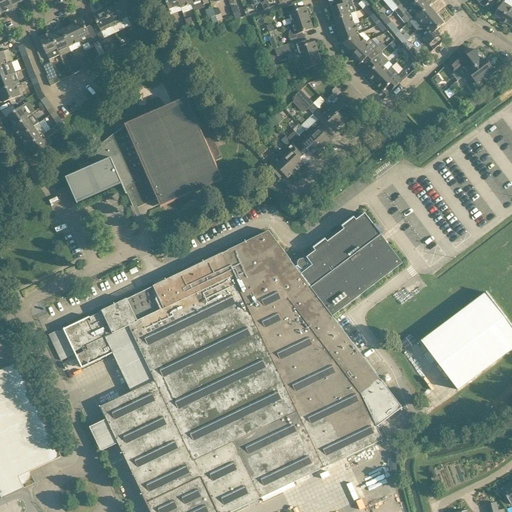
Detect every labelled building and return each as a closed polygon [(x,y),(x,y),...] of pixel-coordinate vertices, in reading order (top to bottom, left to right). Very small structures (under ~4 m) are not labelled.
[(0,0),(0,5),(3,13),(13,8),(9,0),(0,0)] [(126,0),(121,0),(113,4),(115,6),(122,22),(122,20),(124,19),(133,15),(126,0)] [(164,0),(169,9),(170,13),(181,8),(180,5),(178,0),(164,0)] [(190,0),(178,0),(180,5),(181,8),(192,4),(190,0)] [(259,0),(261,3),(262,5),(263,10),(270,8),(268,3),(267,0),(259,0)] [(331,8),(335,19),(350,14),(352,13),(356,12),(351,0),(333,0),(336,6),(331,8)] [(367,6),(370,10),(374,6),(369,0),(362,0),(362,1),(367,6)] [(391,0),(398,8),(407,0),(391,0)] [(416,17),(430,4),(426,0),(416,0),(415,2),(413,0),(407,0),(398,8),(394,11),(406,25),(416,17)] [(511,8),(503,2),(498,9),(493,17),(502,23),(503,21),(511,26),(511,8)] [(387,14),(391,11),(387,4),(382,7),(387,14)] [(416,17),(423,26),(436,15),(429,6),(431,5),(430,4),(416,17)] [(290,19),(292,24),(309,18),(309,17),(310,16),(311,14),(309,10),(307,9),(306,9),(305,7),(294,11),(292,5),(280,9),(284,21),(290,19)] [(115,6),(104,11),(115,33),(125,28),(122,22),(115,6)] [(367,6),(364,9),(368,15),(372,12),(370,10),(367,6)] [(206,10),(209,18),(210,18),(215,16),(212,8),(206,10)] [(98,24),(94,26),(98,35),(100,40),(105,38),(115,33),(104,11),(94,16),(98,24)] [(170,13),(162,15),(169,32),(176,29),(170,13)] [(335,19),(338,30),(355,24),(352,13),(350,14),(335,19)] [(379,17),(383,21),(387,17),(384,13),(379,17)] [(370,17),(376,24),(380,21),(373,14),(370,17)] [(436,15),(423,26),(418,30),(424,37),(423,38),(429,45),(440,35),(436,30),(444,24),(436,15)] [(387,17),(383,21),(387,26),(392,22),(387,17)] [(99,41),(91,25),(86,27),(82,18),(71,23),(72,26),(80,42),(81,45),(89,42),(89,43),(90,43),(91,44),(92,44),(99,41)] [(289,37),(291,43),(301,40),(304,39),(302,33),(313,29),(309,18),(292,24),(288,25),(290,32),(289,32),(289,37)] [(380,21),(376,24),(382,32),(386,29),(380,21)] [(338,30),(343,44),(359,34),(355,24),(338,30)] [(72,26),(61,31),(69,47),(80,42),(72,26)] [(145,27),(136,31),(134,32),(137,37),(138,36),(148,32),(145,27)] [(269,32),(275,49),(280,47),(274,30),(269,32)] [(51,36),(57,49),(59,52),(69,47),(61,31),(51,36)] [(343,44),(353,55),(370,39),(363,32),(360,35),(359,34),(343,44)] [(49,59),(60,54),(57,49),(51,36),(50,33),(39,38),(46,54),(49,59)] [(366,59),(369,63),(381,52),(386,47),(381,42),(377,46),(372,39),(371,40),(370,39),(353,55),(354,55),(352,57),(356,61),(358,59),(361,63),(366,59)] [(289,44),(293,53),(295,61),(301,59),(318,53),(318,51),(320,50),(317,43),(315,44),(314,42),(304,46),(301,40),(291,43),(289,44)] [(406,40),(402,44),(406,48),(410,45),(406,40)] [(18,46),(22,58),(28,56),(23,44),(18,46)] [(121,48),(126,56),(136,50),(133,45),(128,48),(127,45),(121,48)] [(280,47),(275,49),(277,57),(288,53),(286,45),(280,47)] [(398,52),(402,56),(406,53),(402,48),(398,52)] [(467,74),(469,72),(484,60),(482,57),(482,56),(482,54),(481,53),(480,53),(478,53),(476,49),(463,59),(459,53),(446,65),(453,75),(463,68),(467,74)] [(105,54),(106,57),(110,64),(117,61),(112,50),(105,54)] [(366,75),(374,83),(387,71),(384,67),(389,61),(381,52),(369,63),(374,67),(366,75)] [(318,53),(301,59),(303,65),(297,67),(301,78),(313,73),(311,68),(322,64),(318,53)] [(406,53),(402,56),(406,61),(410,58),(406,53)] [(28,56),(22,58),(25,63),(20,65),(22,70),(32,66),(28,56)] [(75,61),(76,62),(80,71),(90,65),(86,56),(75,61)] [(110,64),(106,57),(101,60),(98,61),(102,68),(110,64)] [(484,60),(469,72),(473,79),(467,83),(475,95),(487,86),(482,80),(494,71),(490,66),(491,65),(491,63),(490,62),(489,61),(487,61),(485,59),(484,60)] [(53,68),(50,62),(43,66),(48,76),(46,77),(48,81),(57,77),(53,68)] [(80,71),(76,62),(68,66),(72,75),(80,71)] [(0,79),(9,75),(5,65),(8,64),(8,63),(0,66),(0,79)] [(387,71),(374,83),(382,92),(386,88),(390,93),(408,75),(403,70),(398,75),(391,67),(387,71)] [(0,91),(16,85),(19,84),(15,73),(9,75),(0,79),(0,91)] [(326,77),(323,80),(330,87),(333,84),(329,80),(326,77)] [(321,80),(312,88),(314,90),(316,91),(324,83),(321,80)] [(16,85),(0,91),(0,92),(4,102),(20,96),(16,85)] [(333,94),(325,101),(345,122),(349,118),(348,117),(352,113),(346,106),(350,102),(336,87),(333,90),(333,94)] [(450,87),(444,92),(449,98),(455,94),(450,87)] [(301,90),(295,96),(308,109),(312,113),(318,108),(301,90)] [(295,96),(293,102),(304,113),(308,109),(295,96)] [(66,178),(69,185),(77,204),(78,203),(121,183),(126,194),(127,194),(126,193),(131,191),(138,207),(160,198),(161,199),(163,198),(166,204),(222,180),(214,162),(222,158),(202,112),(194,116),(186,98),(130,123),(125,125),(126,126),(105,140),(103,142),(101,144),(100,146),(98,148),(97,150),(96,152),(95,155),(94,157),(94,160),(94,163),(94,165),(66,178)] [(345,122),(325,101),(320,106),(320,111),(323,114),(322,116),(335,129),(339,125),(340,126),(345,122)] [(8,116),(15,125),(29,116),(33,113),(26,103),(17,110),(8,116)] [(271,120),(275,124),(277,126),(283,120),(282,118),(277,114),(271,120)] [(301,125),(306,131),(318,120),(313,114),(301,125)] [(12,127),(19,137),(33,127),(27,118),(29,116),(15,125),(12,127)] [(318,120),(306,132),(322,149),(331,141),(324,134),(328,131),(319,121),(318,120)] [(62,121),(57,125),(64,134),(69,131),(62,121)] [(26,146),(28,145),(42,135),(46,133),(39,123),(33,127),(19,137),(26,146)] [(286,136),(301,152),(305,148),(314,157),(316,158),(320,154),(319,152),(322,149),(306,132),(305,131),(299,136),(294,131),(288,137),(286,136)] [(42,135),(28,145),(35,156),(50,145),(42,135)] [(287,147),(279,154),(284,158),(297,173),(302,169),(300,167),(304,163),(299,159),(304,155),(301,152),(286,136),(281,140),(287,147)] [(284,158),(279,154),(272,161),(273,162),(268,167),(279,178),(283,174),(288,178),(291,175),(293,177),(297,173),(284,158)] [(90,160),(79,164),(81,169),(92,164),(90,160)] [(9,177),(0,182),(0,184),(2,188),(12,181),(9,177)] [(506,191),(498,196),(504,208),(511,203),(511,184),(511,182),(503,186),(506,191)] [(472,204),(474,207),(470,210),(479,227),(495,218),(483,198),(472,204)] [(295,267),(269,232),(166,281),(165,279),(154,285),(154,286),(64,330),(75,352),(82,349),(84,352),(76,356),(82,368),(113,353),(132,393),(101,407),(143,495),(143,496),(151,511),(232,511),(383,440),(377,427),(402,408),(381,380),(380,380),(332,316),(401,264),(381,236),(382,236),(365,214),(356,220),(354,217),(342,226),(344,229),(328,242),(325,239),(313,248),(315,251),(307,258),(309,261),(307,262),(307,261),(306,260),(305,259),(304,259),(303,258),(298,260),(298,261),(298,262),(298,263),(297,264),(297,265),(298,266),(295,267)] [(394,294),(400,304),(423,290),(417,280),(394,294)] [(511,326),(486,292),(421,341),(458,390),(511,349),(511,326)] [(410,335),(401,342),(407,350),(416,343),(410,335)] [(0,495),(0,496),(2,499),(24,488),(19,477),(62,457),(61,457),(18,363),(13,365),(0,370),(0,495)] [(89,426),(100,451),(117,443),(106,419),(89,426)] [(502,490),(511,505),(511,504),(511,505),(511,504),(511,483),(503,489),(502,489),(502,490)] [(325,511),(323,502),(298,511),(325,511)] [(498,511),(496,503),(486,505),(487,511),(504,511),(504,510),(498,511)]
